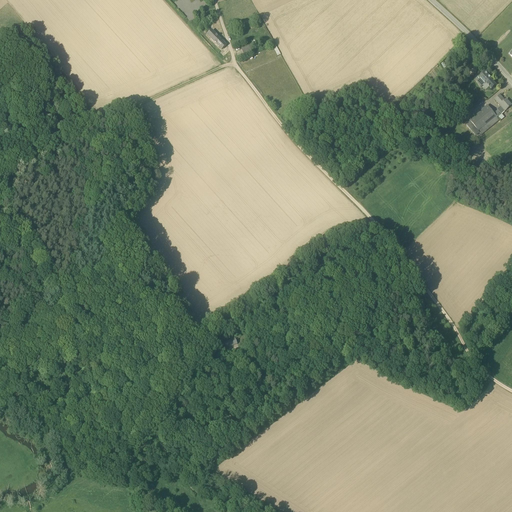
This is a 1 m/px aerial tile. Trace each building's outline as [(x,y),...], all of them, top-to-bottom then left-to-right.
[(207,35),(222,50),(226,45),(212,30),(207,35)] [(244,55),(249,53),(256,50),(255,50),(253,44),(241,50),(244,55)] [(276,45),(273,47),(278,56),(281,54),(276,45)] [(484,72),(485,72),(476,80),(481,88),(485,84),(488,88),(489,87),(491,90),(496,85),(490,80),(491,79),(485,72),(484,72)] [(433,88),(428,92),(432,97),(437,93),(437,92),(441,89),(437,84),(433,87),(433,88)] [(487,106),(469,121),(465,124),(477,137),(480,134),(481,136),(499,121),(497,119),(502,115),(501,114),(505,111),(511,106),(508,102),(507,103),(505,100),(505,101),(500,96),(495,100),(501,107),(497,110),(498,111),(494,114),(487,106)] [(479,159),(473,169),(480,173),(486,163),(479,159)] [(227,348),(237,344),(235,339),(223,343),(224,346),(226,345),(227,348)]
